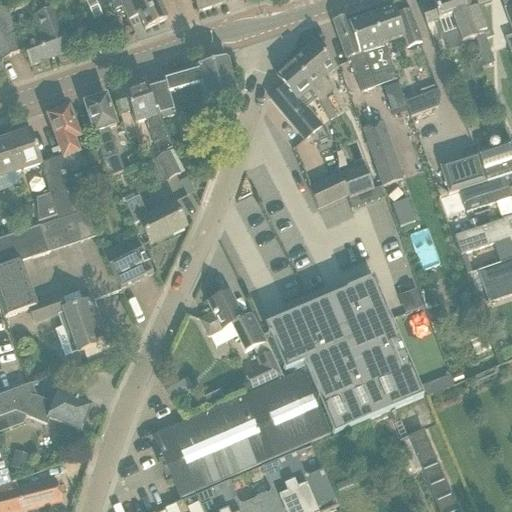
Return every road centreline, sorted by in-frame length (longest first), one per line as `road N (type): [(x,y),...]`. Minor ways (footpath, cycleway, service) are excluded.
road 1 (residential): [(88,511),(124,409),(208,223),(260,72),(266,25)]
road 2 (tertiary): [(0,105),(266,25)]
